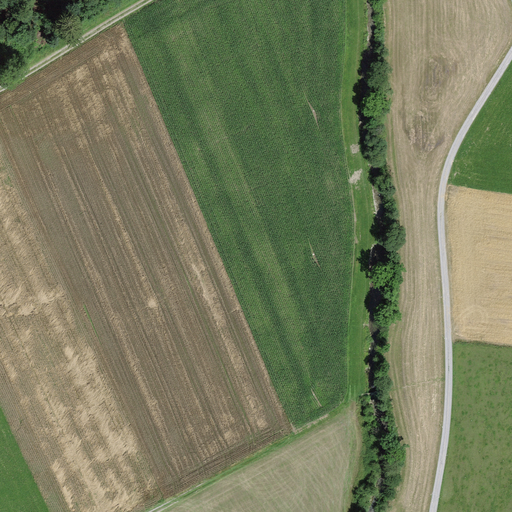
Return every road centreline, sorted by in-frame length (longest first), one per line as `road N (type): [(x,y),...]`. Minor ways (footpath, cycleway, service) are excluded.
road 1 (track): [(431,511),(447,422),(442,187),(450,156),(511,52)]
road 2 (track): [(147,511),(360,392)]
road 3 (track): [(0,89),(148,0)]
